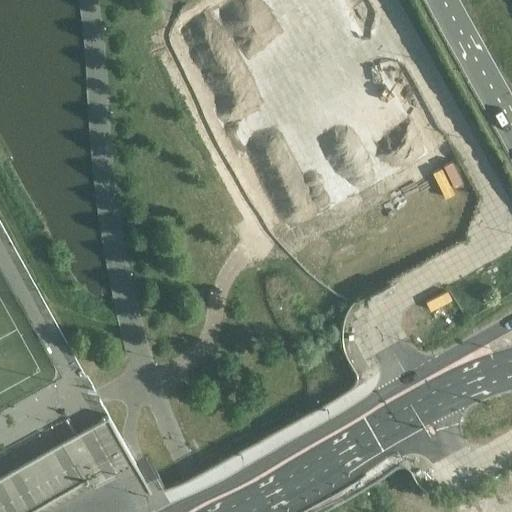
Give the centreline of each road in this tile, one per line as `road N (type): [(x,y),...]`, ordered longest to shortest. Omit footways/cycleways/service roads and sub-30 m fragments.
road 1 (secondary): [(511,323),(172,511)]
road 2 (secondary): [(274,511),(511,388)]
road 3 (trunk): [(450,0),(511,109)]
